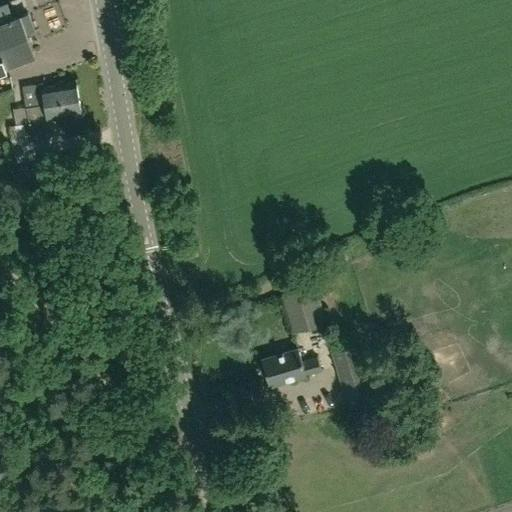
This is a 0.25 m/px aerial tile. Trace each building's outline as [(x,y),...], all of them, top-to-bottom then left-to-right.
[(0,67),(34,55),(25,33),(33,30),(26,13),(13,18),(7,3),(0,5),(0,67)] [(75,82),(44,87),(43,82),(23,85),(26,107),(13,108),(14,125),(9,126),(14,167),(35,164),(32,139),(49,136),(47,120),(80,114),(75,82)] [(315,284),(281,293),(292,332),(326,323),(315,284)] [(360,344),(331,352),(347,407),(375,399),(360,344)] [(302,361),(298,348),(262,358),(269,386),(306,375),(321,371),(317,357),(302,361)]
